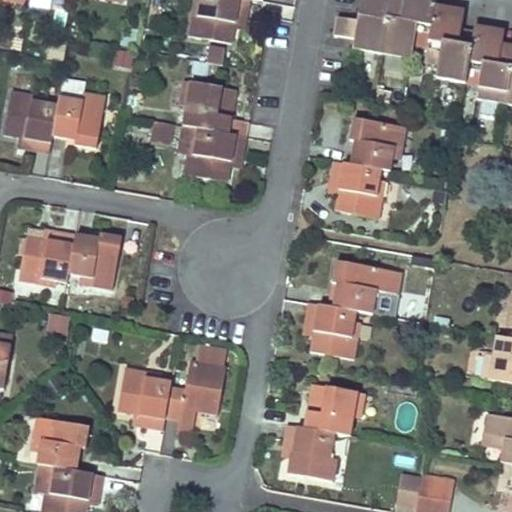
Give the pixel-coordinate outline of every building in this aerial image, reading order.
[(195,18),(189,17),(185,37),(228,46),(230,31),(232,17),(243,19),(246,0),(197,0),(197,2),(195,18)] [(359,0),(355,24),(352,40),(350,51),(409,61),(411,48),(425,51),(422,65),(436,68),(434,81),(476,88),(474,102),(511,108),(511,47),(500,45),(502,32),(473,27),(472,32),(469,49),(457,46),(460,30),(463,11),(432,6),(433,0),(359,0)] [(191,1),(189,17),(195,18),(197,2),(191,1)] [(232,17),(230,31),(241,33),(243,19),(232,17)] [(352,40),(355,24),(335,20),(332,36),(352,40)] [(472,32),(460,30),(457,46),(469,49),(472,32)] [(52,44),(50,58),(64,60),(66,46),(52,44)] [(208,46),(204,64),(221,67),(224,49),(208,46)] [(133,55),(116,53),(113,70),(131,73),(133,55)] [(177,107),(183,108),(188,84),(181,83),(177,107)] [(183,108),(179,128),(195,131),(226,137),(233,93),(188,84),(183,108)] [(70,93),(68,101),(81,103),(82,95),(70,93)] [(2,138),(19,141),(30,143),(29,153),(48,156),(51,138),(56,108),(46,106),(31,103),(32,97),(9,94),(2,138)] [(56,108),(51,138),(65,141),(66,134),(76,136),(74,142),(73,148),(94,151),(104,99),(82,95),(81,103),(68,101),(58,99),(56,108)] [(32,97),(31,103),(46,106),(47,100),(32,97)] [(351,153),(348,167),(378,172),(387,174),(390,162),(392,151),(400,152),(403,131),(352,122),(348,143),(352,144),(359,145),(357,154),(351,153)] [(151,125),(148,142),(168,146),(171,129),(151,125)] [(179,128),(175,154),(185,156),(191,157),(195,131),(179,128)] [(191,157),(185,156),(180,178),(225,186),(227,170),(229,158),(239,160),(243,140),(226,137),(195,131),(191,157)] [(66,134),(65,141),(74,142),(76,136),(66,134)] [(19,141),(17,151),(29,153),(30,143),(19,141)] [(352,144),(351,153),(357,154),(359,145),(352,144)] [(392,151),(390,162),(398,163),(400,152),(392,151)] [(229,158),(227,170),(237,172),(239,160),(229,158)] [(331,164),(327,184),(338,185),(336,197),(333,213),(376,220),(380,198),(373,197),(376,182),(378,172),(348,167),(331,164)] [(376,182),(373,197),(380,198),(383,184),(376,182)] [(327,184),(325,195),(336,197),(338,185),(327,184)] [(43,232),(41,242),(53,244),(54,234),(43,232)] [(16,281),(38,285),(39,280),(55,283),(65,284),(67,275),(73,237),(54,234),(53,244),(41,242),(24,239),(16,281)] [(73,237),(67,275),(78,278),(90,280),(89,288),(110,292),(119,239),(98,236),(97,242),(96,248),(87,247),(88,240),(73,237)] [(97,242),(88,240),(87,247),(96,248),(97,242)] [(333,297),(330,310),(355,314),(371,317),(373,303),(374,293),(396,297),(400,276),(334,263),(330,286),(335,286),(341,288),(339,298),(333,297)] [(78,278),(77,286),(89,288),(90,280),(78,278)] [(335,286),(333,297),(339,298),(341,288),(335,286)] [(374,293),(373,303),(395,307),(396,297),(374,293)] [(306,306),(303,325),(313,327),(311,338),(308,355),(352,363),(356,342),(350,341),(353,324),(355,314),(330,310),(306,306)] [(353,324),(350,341),(356,342),(360,326),(353,324)] [(303,325),(301,337),(311,338),(313,327),(303,325)] [(0,347),(9,349),(11,338),(0,335),(0,347)] [(491,359),(487,384),(511,387),(511,341),(510,341),(494,339),(491,359)] [(0,391),(2,392),(9,349),(0,347),(0,391)] [(168,391),(163,420),(177,422),(175,434),(190,436),(194,413),(215,417),(224,370),(222,369),(225,352),(197,348),(194,365),(187,364),(182,394),(168,391)] [(479,382),(487,384),(491,359),(483,358),(479,382)] [(117,414),(132,416),(143,418),(141,430),(160,433),(163,420),(168,391),(169,385),(159,384),(143,381),(144,374),(124,371),(117,414)] [(144,374),(143,381),(159,384),(160,376),(144,374)] [(308,398),(302,430),(332,436),(347,439),(350,421),(355,396),(314,389),(312,398),(308,398)] [(355,396),(350,421),(358,423),(362,398),(355,396)] [(132,416),(130,428),(141,430),(143,418),(132,416)] [(511,422),(486,418),(482,440),(502,444),(500,453),(498,466),(501,466),(511,467),(511,422)] [(34,421),(30,442),(38,443),(36,455),(34,467),(38,467),(52,470),(73,474),(75,460),(68,459),(70,449),(77,450),(81,450),(85,430),(34,421)] [(284,427),(281,447),(292,448),(290,460),(287,477),(330,484),(334,462),(327,461),(330,446),(332,436),(302,430),(284,427)] [(482,440),(480,449),(500,453),(502,444),(482,440)] [(30,442),(28,454),(36,455),(38,443),(30,442)] [(330,446),(327,461),(334,462),(336,447),(330,446)] [(281,447),(279,458),(290,460),(292,448),(281,447)] [(68,459),(75,460),(77,450),(70,449),(68,459)] [(511,467),(501,466),(496,490),(502,492),(509,493),(511,474),(511,467)] [(38,467),(33,492),(41,494),(48,495),(52,470),(38,467)] [(41,494),(38,511),(82,511),(84,507),(86,496),(96,498),(100,479),(73,474),(52,470),(48,495),(41,494)] [(511,511),(511,474),(509,493),(502,492),(499,511),(511,511)] [(400,478),(399,485),(417,488),(419,481),(400,478)] [(414,508),(413,511),(444,511),(449,483),(419,478),(419,481),(417,488),(414,508)] [(399,485),(395,505),(414,508),(417,488),(399,485)] [(86,496),(84,507),(94,508),(96,498),(86,496)]
